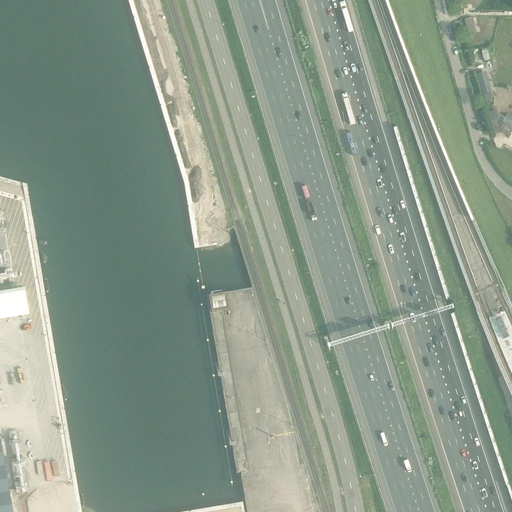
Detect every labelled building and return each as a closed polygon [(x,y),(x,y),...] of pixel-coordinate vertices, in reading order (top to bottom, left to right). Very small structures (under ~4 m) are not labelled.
[(472,17),(471,17),(464,19),(469,36),(473,35),(472,32),(476,31),(472,17)] [(478,73),(485,99),(494,97),(487,70),(478,73)] [(495,132),(502,131),(497,109),(490,111),(495,132)] [(226,292),(209,295),(211,312),(229,309),(226,292)] [(12,511),(0,439),(0,511),(12,511)]
